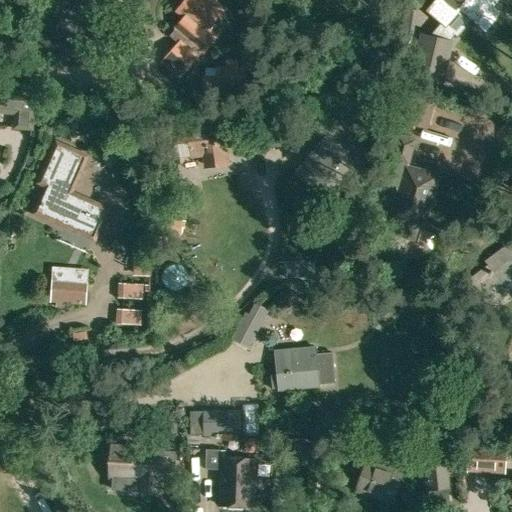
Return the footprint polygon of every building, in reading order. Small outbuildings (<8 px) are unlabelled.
[(50,0),(45,11),(60,18),(83,30),(97,0),(50,0)] [(216,17),(223,9),(212,0),(184,0),(176,10),(182,15),(167,33),(195,57),(202,49),(203,50),(220,31),(217,18),(216,17)] [(434,0),(425,11),(445,29),(459,13),(484,34),(502,13),(494,7),(500,0),(434,0)] [(132,14),(120,7),(108,28),(121,35),(132,14)] [(448,40),(421,37),(416,77),(444,80),(448,40)] [(202,90),(245,91),(245,66),(237,66),(237,59),(226,59),(226,66),(217,66),(216,76),(202,76),(202,90)] [(408,124),(428,129),(436,96),(417,91),(408,124)] [(37,96),(0,93),(0,113),(14,115),(13,129),(34,131),(37,96)] [(248,117),(251,149),(283,146),(280,115),(248,117)] [(229,132),(227,119),(212,121),(212,119),(177,123),(179,139),(178,139),(181,163),(198,161),(210,160),(212,172),(228,170),(226,154),(232,153),(230,142),(228,143),(227,132),(229,132)] [(339,124),(323,144),(301,170),(320,186),(326,179),(343,193),(373,158),(366,152),(368,149),(339,124)] [(391,217),(394,218),(390,234),(415,241),(420,226),(422,226),(437,176),(406,168),(414,141),(398,136),(390,165),(393,166),(386,189),(398,193),(391,217)] [(66,223),(68,219),(97,232),(107,208),(71,192),(85,158),(58,146),(43,181),(50,184),(39,211),(66,223)] [(184,216),(163,211),(159,236),(182,238),(182,228),(186,229),(187,220),(184,220),(184,216)] [(481,314),(511,289),(511,258),(493,272),(488,265),(460,287),(481,314)] [(401,259),(373,261),(374,281),(402,279),(401,259)] [(313,260),(286,262),(286,280),(314,279),(313,260)] [(178,264),(171,264),(165,268),(162,274),(162,281),(165,286),(171,290),(178,290),(184,286),(187,281),(187,273),(184,268),(178,264)] [(54,280),(53,301),(56,302),(56,307),(65,308),(65,303),(88,305),(90,282),(54,280)] [(249,348),(269,310),(255,302),(248,313),(245,311),(230,338),(249,348)] [(308,354),(307,347),(275,350),(278,374),(271,375),(273,390),(280,389),(280,390),(312,386),(311,384),(336,382),(333,352),(324,353),(324,352),(308,354)] [(241,409),(204,409),(206,431),(242,431),(241,409)] [(317,464),(318,440),(292,439),(291,456),(301,456),(301,464),(317,464)] [(504,448),(470,446),(469,469),(503,471),(504,448)] [(111,448),(110,477),(112,477),(111,490),(136,491),(155,492),(156,472),(156,466),(175,467),(175,451),(157,450),(111,448)] [(222,451),(206,451),(205,470),(221,471),(220,507),(252,507),(253,460),(221,459),(222,451)] [(451,488),(446,453),(446,451),(420,455),(426,492),(451,488)] [(367,462),(358,489),(392,500),(401,473),(367,462)]
